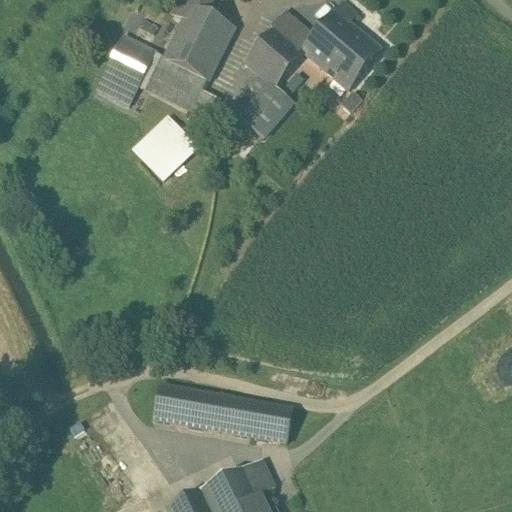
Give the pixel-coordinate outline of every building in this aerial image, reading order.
[(180,0),(172,16),(185,22),(191,10),(205,17),(213,0),(180,0)] [(357,17),(343,5),(334,16),(348,28),(357,17)] [(205,17),(191,10),(185,22),(165,63),(124,42),(108,73),(135,87),(191,116),(192,116),(203,94),(234,32),(205,17)] [(285,14),(270,31),(272,34),(244,66),(251,73),(269,88),(274,93),(306,56),(322,70),(353,32),(348,28),(334,16),(314,39),(285,14)] [(353,32),(322,70),(349,94),(380,55),(353,32)] [(135,87),(108,73),(99,91),(126,105),(135,87)] [(269,88),(251,73),(242,84),(259,99),(269,88)] [(296,77),(282,93),(289,100),(303,83),(296,77)] [(259,99),(240,121),(264,142),(292,108),(274,93),(269,88),(259,99)] [(224,106),(204,96),(204,94),(203,94),(192,116),(191,116),(187,125),(209,136),(224,106)] [(171,131),(141,160),(163,183),(193,155),(171,131)] [(293,413),(160,389),(154,423),(287,446),(293,413)] [(257,466),(246,472),(258,496),(269,491),(257,466)] [(246,472),(167,511),(168,511),(250,511),(262,506),(258,496),(246,472)]
